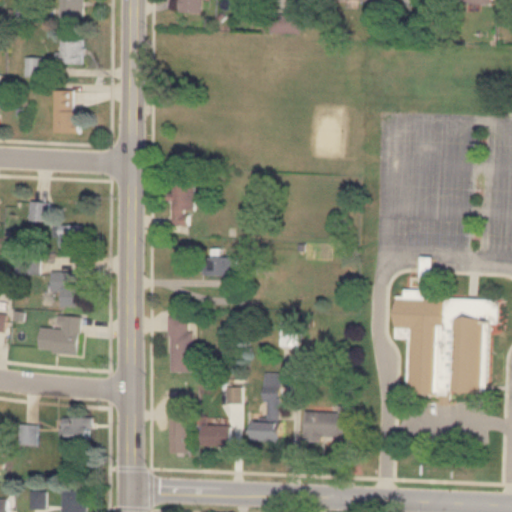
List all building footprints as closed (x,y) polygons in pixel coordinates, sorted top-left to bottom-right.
[(63,0),(63,17),(85,17),(85,0),(63,0)] [(203,0),(181,0),(181,13),(203,13),(203,0)] [(61,62),(84,62),(84,39),(61,39),(61,62)] [(82,132),(82,111),(76,111),(76,89),(57,89),(57,132),(82,132)] [(195,184),(175,184),(175,224),(195,224),(195,184)] [(50,201),(31,201),(31,220),(50,220),(50,201)] [(84,247),(84,224),(62,224),(62,247),(84,247)] [(239,275),(239,255),(211,255),(211,275),(239,275)] [(433,297),(434,260),(425,260),(424,290),(408,289),(408,297),(400,296),(398,329),(413,329),(411,394),(489,397),(492,324),(503,325),(503,299),(433,297)] [(84,272),(55,271),(55,290),(65,290),(65,305),(83,305),(84,272)] [(10,313),(0,311),(0,334),(7,335),(10,313)] [(83,316),(62,315),(61,328),(43,327),(42,351),(81,353),(83,316)] [(194,371),(194,316),(171,316),(172,371),(194,371)] [(283,373),(268,373),(267,420),(255,420),(255,440),(283,440),(283,373)] [(356,406),(340,406),(340,412),(307,411),(307,438),(355,439),(356,406)] [(173,452),(192,452),(192,411),(173,411),(173,452)] [(93,416),(63,416),(63,439),(93,439),(93,416)] [(22,444),(39,444),(39,424),(22,424),(22,444)] [(204,424),(204,447),(233,447),(233,424),(204,424)] [(88,511),(88,489),(65,489),(65,511),(88,511)] [(34,491),(34,510),(49,510),(49,491),(34,491)] [(0,511),(10,511),(10,496),(0,496),(0,511)]
